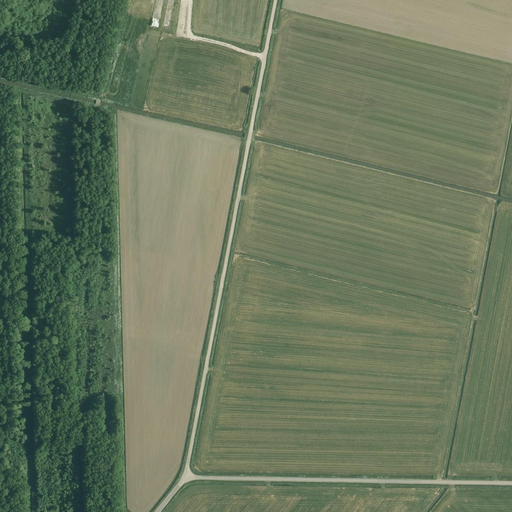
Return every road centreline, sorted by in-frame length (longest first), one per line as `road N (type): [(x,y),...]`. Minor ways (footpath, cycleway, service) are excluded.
road 1 (unclassified): [(186,476),(276,0)]
road 2 (unclassified): [(511,483),(186,476)]
